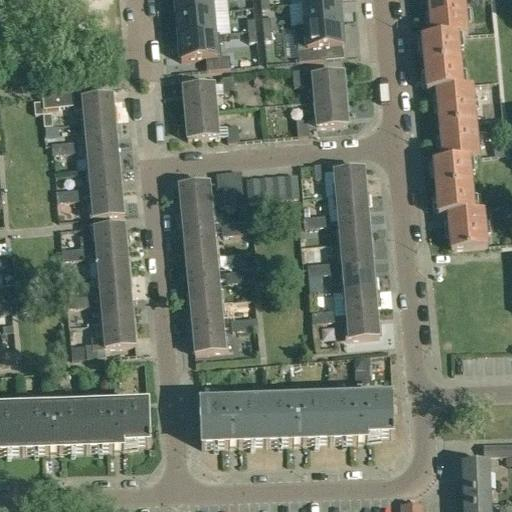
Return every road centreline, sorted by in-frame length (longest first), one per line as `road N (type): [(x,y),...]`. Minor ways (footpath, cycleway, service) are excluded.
road 1 (unclassified): [(179,496),(152,204),(158,183),(190,166),(393,147)]
road 2 (residential): [(179,496),(404,487),(424,469),(418,398)]
road 3 (unclassified): [(418,398),(393,147)]
road 4 (residential): [(0,502),(179,496)]
road 5 (unclassified): [(393,147),(381,0)]
